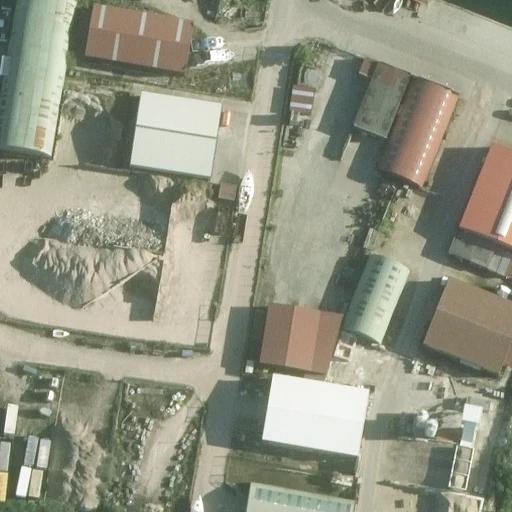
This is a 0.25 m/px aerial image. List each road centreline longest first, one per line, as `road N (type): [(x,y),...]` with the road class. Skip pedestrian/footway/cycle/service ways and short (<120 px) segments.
road 1 (unclassified): [(284,0),(204,511)]
road 2 (unknown): [(258,172),(20,140),(0,130)]
road 3 (unclassified): [(296,0),(511,82)]
